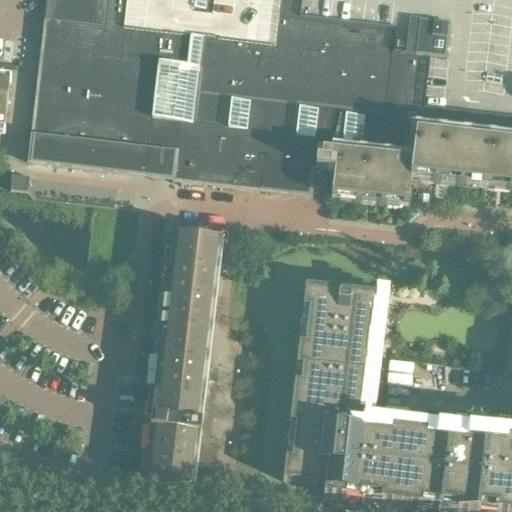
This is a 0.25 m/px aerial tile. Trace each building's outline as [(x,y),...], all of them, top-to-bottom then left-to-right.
[(511,0),(48,0),(46,22),(32,139),(33,139),(30,167),(136,179),(139,173),(160,176),(173,177),(172,184),(202,188),(230,191),(260,195),(305,200),(308,171),(315,172),(318,151),(319,151),(319,153),(405,163),(405,164),(412,165),(415,136),(511,147),(511,0)] [(0,131),(4,132),(7,109),(9,86),(0,85),(0,131)] [(511,147),(415,136),(412,165),(405,164),(405,163),(319,153),(319,151),(318,151),(315,172),(331,174),(331,178),(334,178),(331,198),(408,207),(412,178),(511,189),(511,147)] [(12,178),(10,193),(27,195),(29,180),(18,179),(12,178)] [(203,368),(217,243),(172,238),(143,485),(189,491),(195,437),(200,438),(208,368),(203,368)] [(381,299),(305,290),(282,484),(324,489),(323,500),(424,511),(511,511),(511,417),(488,415),(485,442),(366,428),(381,299)]
